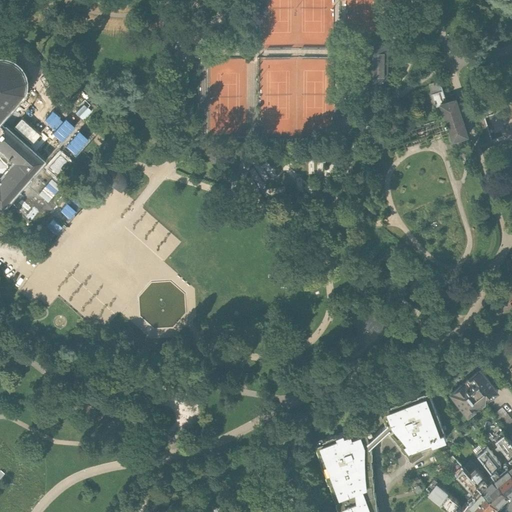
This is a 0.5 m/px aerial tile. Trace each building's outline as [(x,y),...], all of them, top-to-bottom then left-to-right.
[(362,81),(362,83),(386,83),(386,41),(362,41),(362,49),(362,52),(362,81)] [(0,200),(4,204),(8,199),(16,190),(24,181),(31,173),(39,164),(43,159),(0,121),(0,118),(24,91),(25,82),(24,72),(18,63),(9,59),(0,57),(0,200)] [(437,106),(441,105),(440,104),(446,102),(440,82),(430,86),(437,106)] [(441,105),(452,140),(468,135),(456,99),(446,102),(440,104),(441,105)] [(250,141),(237,141),(237,150),(246,150),(250,150),(250,141)] [(213,144),(205,153),(216,162),(223,153),(213,144)] [(61,151),(49,165),(61,175),(72,161),(61,151)] [(107,170),(104,175),(122,191),(123,190),(126,186),(128,182),(128,177),(126,172),(121,169),(117,167),(111,168),(107,170)] [(24,320),(32,311),(29,308),(26,306),(18,315),(24,320)] [(480,370),(451,393),(468,414),(497,391),(480,370)] [(388,430),(412,459),(424,451),(421,448),(446,439),(428,392),(381,410),(386,424),(388,430)] [(511,420),(502,408),(494,414),(509,434),(511,431),(511,420)] [(381,429),(369,440),(371,446),(381,436),(388,430),(386,424),(381,429)] [(353,437),(350,431),(316,446),(341,511),(377,511),(371,446),(369,440),(366,432),(353,437)] [(511,471),(511,443),(504,434),(495,441),(511,460),(511,462),(508,466),(511,471)] [(477,455),(496,476),(510,492),(511,490),(511,471),(508,466),(505,468),(486,448),(477,455)] [(432,463),(441,459),(439,454),(430,458),(432,463)] [(489,511),(497,504),(481,488),(463,469),(456,477),(474,495),(468,501),(480,511),(489,511)] [(496,476),(481,488),(497,504),(510,492),(496,476)] [(427,495),(449,511),(480,511),(468,501),(461,509),(455,504),(458,502),(435,485),(427,495)] [(93,493),(89,490),(83,497),(87,500),(93,493)] [(168,511),(165,502),(157,505),(159,511),(168,511)]
